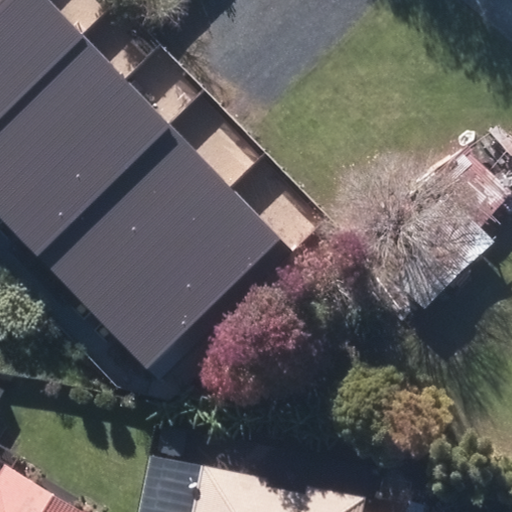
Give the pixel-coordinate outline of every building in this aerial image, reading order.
[(0,115),(82,35),(47,0),(7,0),(0,7),(0,115)] [(0,203),(126,80),(82,35),(0,115),(0,203)] [(0,217),(37,255),(171,126),(126,80),(0,203),(0,217)] [(99,318),(233,189),(171,126),(37,255),(99,318)] [(281,239),(233,189),(99,318),(147,368),(281,239)] [(0,511),(81,511),(6,467),(0,475),(0,511)] [(362,511),(364,501),(204,468),(195,511),(362,511)]
